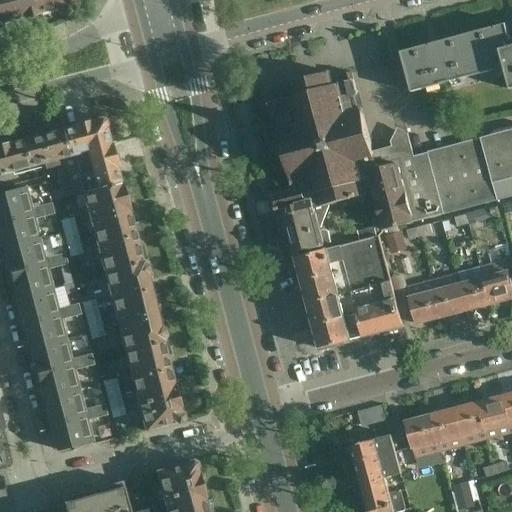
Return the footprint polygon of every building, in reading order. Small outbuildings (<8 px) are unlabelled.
[(39,14),(34,0),(0,0),(0,24),(21,19),(22,20),(24,20),(28,22),(34,20),(37,16),(39,15),(39,14)] [(34,0),(39,14),(66,7),(68,8),(73,7),(75,3),(74,0),(34,0)] [(478,76),(505,69),(500,51),(507,50),(505,44),(511,42),(506,25),(467,36),(478,76)] [(401,53),(412,93),(478,76),(467,36),(401,53)] [(511,48),(507,50),(500,51),(505,69),(511,92),(511,91),(511,48)] [(377,170),(372,153),(360,105),(351,73),(347,74),(347,72),(339,73),(340,76),(334,78),(332,72),(284,84),(285,91),(279,92),(279,90),(271,92),(271,94),(267,96),(293,192),(308,188),(320,230),(329,205),(374,193),(384,231),(413,224),(397,164),(377,170)] [(72,129),(62,132),(69,158),(61,160),(63,169),(55,171),(63,200),(82,194),(121,184),(116,170),(117,169),(116,166),(117,162),(116,155),(112,152),(110,145),(105,128),(106,126),(105,121),(102,119),(97,120),(96,123),(93,123),(93,122),(72,128),(72,129)] [(511,130),(413,157),(410,143),(372,153),(377,170),(397,164),(413,224),(511,197),(511,130)] [(69,158),(62,132),(55,134),(52,133),(42,135),(41,137),(21,143),(28,168),(43,164),(45,171),(59,167),(57,161),(61,160),(69,158)] [(28,168),(21,143),(11,146),(10,145),(0,147),(7,174),(28,168)] [(82,194),(103,273),(141,264),(125,200),(126,195),(125,188),(122,187),(121,184),(82,194)] [(295,255),(324,247),(330,245),(327,232),(325,231),(320,233),(320,230),(308,188),(293,192),(273,197),(278,219),(285,217),(295,255)] [(0,223),(31,215),(32,220),(43,217),(40,207),(30,210),(24,189),(0,195),(0,223)] [(51,204),(40,207),(43,217),(54,215),(51,204)] [(466,216),(469,225),(482,222),(479,212),(466,216)] [(0,231),(5,249),(38,240),(32,220),(31,215),(0,223),(0,231)] [(469,225),(466,216),(454,219),(456,228),(469,225)] [(59,222),(69,258),(83,254),(73,218),(59,222)] [(419,228),(421,237),(433,234),(430,225),(419,228)] [(357,232),(360,241),(376,237),(374,228),(357,232)] [(421,237),(419,228),(404,232),(406,241),(421,237)] [(402,232),(387,236),(391,256),(407,252),(402,232)] [(403,328),(379,236),(376,237),(360,241),(296,258),(320,350),(403,328)] [(10,274),(44,265),(46,271),(56,268),(53,257),(43,260),(38,240),(5,249),(8,261),(6,261),(10,274)] [(64,254),(53,257),(56,268),(67,265),(64,254)] [(511,288),(505,262),(480,268),(483,279),(490,305),(511,298),(511,288)] [(103,273),(124,354),(162,344),(163,343),(163,341),(165,338),(163,331),(159,328),(146,279),(148,276),(146,268),(143,266),(142,264),(141,264),(103,273)] [(18,299),(51,290),(46,271),(44,265),(10,274),(13,287),(15,287),(18,299)] [(442,318),(465,311),(459,286),(456,276),(433,282),(442,318)] [(459,286),(465,311),(490,305),(483,279),(482,279),(459,286)] [(416,324),(442,318),(433,282),(407,289),(410,299),(416,324)] [(25,324),(57,316),(59,321),(69,318),(67,308),(56,310),(51,290),(18,299),(25,324)] [(81,305),(91,341),(104,337),(95,301),(81,305)] [(77,305),(67,308),(69,318),(80,315),(77,305)] [(31,349),(64,341),(59,321),(57,316),(25,324),(31,349)] [(36,375),(71,366),(72,371),(83,368),(80,358),(69,361),(64,341),(31,349),(34,361),(33,362),(36,375)] [(124,354),(144,429),(145,432),(176,424),(178,425),(182,424),(185,419),(184,415),(181,414),(162,344),(124,354)] [(91,355),(80,358),(83,368),(93,366),(91,355)] [(44,400),(77,391),(72,371),(71,366),(36,375),(40,388),(41,388),(44,400)] [(102,383),(112,420),(125,417),(115,380),(102,383)] [(51,425),(84,416),(85,421),(96,419),(93,408),(83,411),(77,391),(44,400),(51,425)] [(511,430),(511,395),(503,398),(511,430)] [(511,430),(503,398),(479,405),(488,440),(511,433),(511,430)] [(104,405),(93,408),(96,419),(107,416),(104,405)] [(479,405),(454,411),(464,446),(488,440),(479,405)] [(440,453),(464,446),(454,411),(430,418),(440,453)] [(84,416),(51,425),(58,451),(77,446),(78,448),(91,444),(85,421),(84,416)] [(430,418),(406,424),(412,448),(412,449),(415,460),(440,453),(430,418)] [(403,511),(410,510),(410,509),(405,510),(400,491),(389,494),(385,479),(401,475),(391,436),(350,447),(367,511),(403,511)] [(197,464),(192,462),(188,463),(187,465),(156,473),(166,511),(207,511),(196,470),(198,468),(197,464)] [(495,466),(498,475),(509,472),(506,462),(495,466)] [(498,475),(495,466),(483,469),(487,479),(498,475)] [(129,511),(122,482),(61,498),(63,505),(38,511),(129,511)] [(470,488),(455,492),(459,511),(475,508),(470,488)]
